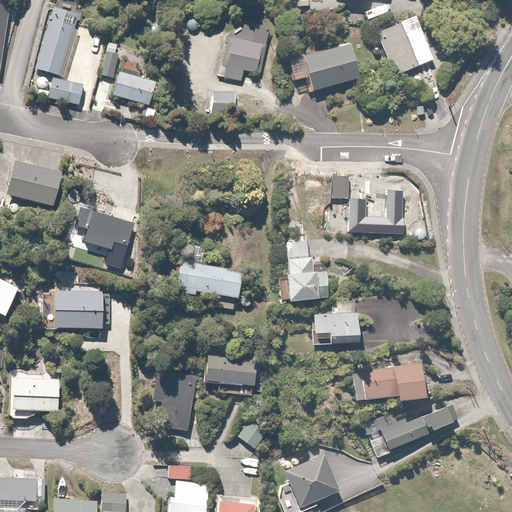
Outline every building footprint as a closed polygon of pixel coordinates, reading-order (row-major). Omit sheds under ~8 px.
[(0,62),(10,4),(0,1),(0,62)] [(81,14),(56,6),(38,69),(63,76),(81,14)] [(376,33),(394,77),(436,60),(417,16),(376,33)] [(230,29),(221,64),(226,66),(223,78),(240,82),(243,70),(257,74),(264,46),(241,40),(243,32),(230,29)] [(351,44),(307,56),(317,91),(361,79),(351,44)] [(113,78),(120,55),(105,50),(99,74),(113,78)] [(301,59),(285,63),(290,81),(306,77),(301,59)] [(124,67),(115,95),(151,107),(158,84),(139,77),(141,72),(124,67)] [(85,85),(56,78),(51,99),(80,106),(85,85)] [(235,102),(209,102),(209,114),(235,113),(235,102)] [(62,174),(16,162),(7,194),(53,207),(62,174)] [(81,204),(75,223),(89,228),(85,241),(111,249),(106,266),(120,271),(136,222),(81,204)] [(422,209),(383,216),(388,239),(426,232),(422,209)] [(200,297),(201,292),(243,298),(247,272),(205,265),(208,247),(198,245),(195,262),(181,259),(177,287),(188,288),(187,295),(200,297)] [(318,256),(290,259),(295,303),(332,299),(329,271),(320,272),(318,256)] [(0,276),(0,312),(10,318),(25,289),(0,276)] [(102,290),(57,291),(57,326),(102,326),(102,290)] [(317,314),(318,335),(334,334),(335,345),(365,344),(364,312),(317,314)] [(258,357),(207,354),(206,382),(217,382),(217,394),(251,396),(252,389),(270,390),(271,368),(258,367),(258,357)] [(434,400),(429,364),(363,372),(366,399),(405,395),(406,403),(434,400)] [(188,431),(196,374),(159,369),(154,400),(167,402),(163,427),(188,431)] [(60,412),(61,378),(13,376),(12,410),(60,412)] [(453,404),(428,416),(436,434),(462,421),(453,404)] [(405,419),(366,436),(377,459),(432,434),(424,416),(407,424),(405,419)] [(265,430),(245,417),(233,435),(253,448),(265,430)] [(322,454),(286,471),(305,510),(340,493),(322,454)] [(195,465),(171,464),(170,477),(194,479),(195,465)] [(39,478),(0,477),(0,501),(39,502),(39,478)] [(211,511),(213,482),(175,480),(174,496),(169,496),(168,511),(211,511)] [(128,511),(130,494),(105,492),(104,511),(128,511)] [(261,511),(263,501),(217,497),(215,511),(261,511)] [(99,511),(100,499),(57,498),(56,511),(99,511)]
